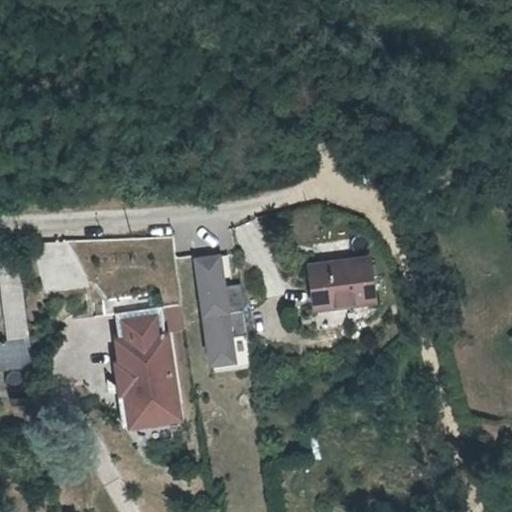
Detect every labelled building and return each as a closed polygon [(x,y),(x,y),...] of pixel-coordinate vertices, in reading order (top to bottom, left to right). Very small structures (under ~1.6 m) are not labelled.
[(196,255),(211,353),(235,349),(232,333),(249,330),(241,279),(225,282),(221,250),(196,255)] [(374,305),(371,266),(309,272),(313,310),(374,305)] [(130,419),(176,412),(159,299),(112,307),(130,419)] [(0,355),(0,375),(1,379),(36,372),(33,349),(26,302),(3,305),(8,354),(0,355)] [(122,420),(130,419),(122,374),(115,374),(122,420)]
